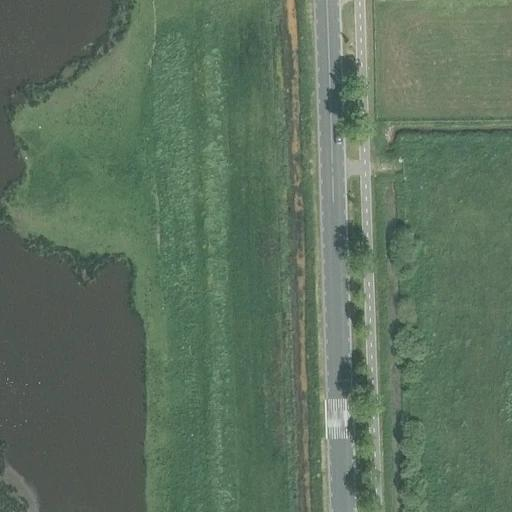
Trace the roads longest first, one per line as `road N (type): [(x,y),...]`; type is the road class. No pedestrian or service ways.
road 1 (primary): [(325,0),(337,272)]
road 2 (primary): [(344,511),(337,272)]
